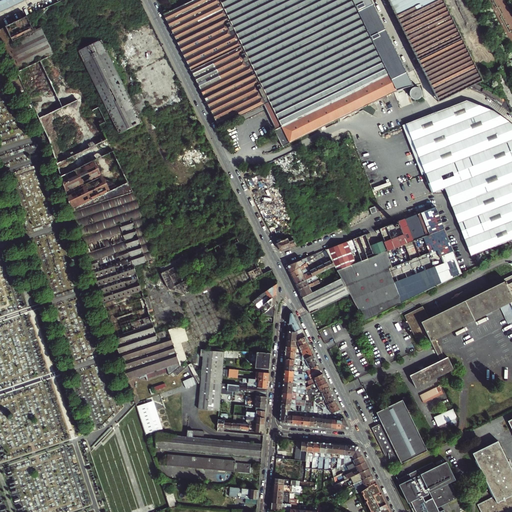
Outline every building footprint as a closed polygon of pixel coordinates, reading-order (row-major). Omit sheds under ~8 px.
[(0,0),(0,13),(27,0),(0,0)] [(224,0),(221,2),(220,0),(193,0),(176,9),(169,12),(164,15),(219,127),(265,105),(272,120),(276,129),(274,130),(275,131),(282,147),(375,102),(387,96),(392,94),(397,92),(399,91),(401,90),(405,89),(409,88),(413,87),(404,67),(371,0),(224,0)] [(388,0),(406,36),(416,57),(418,60),(421,67),(429,84),(439,102),(468,88),(473,90),(482,94),(491,99),(497,103),(511,114),(511,91),(506,79),(502,71),(493,76),(492,76),(504,99),(485,87),(482,81),(489,77),(486,71),(483,73),(482,71),(478,73),(466,49),(450,17),(442,0),(388,0)] [(0,36),(18,72),(55,54),(42,27),(34,31),(27,17),(0,29),(0,36)] [(142,122),(115,68),(108,52),(98,41),(79,51),(120,133),(124,131),(125,133),(129,131),(129,129),(142,122)] [(411,90),(411,91),(410,92),(410,93),(410,94),(410,95),(411,96),(411,97),(412,97),(412,98),(413,98),(413,99),(414,99),(415,99),(415,100),(416,100),(417,100),(418,100),(418,99),(419,99),(420,99),(420,98),(421,98),(421,97),(422,97),(422,96),(422,95),(423,95),(423,94),(423,93),(423,92),(422,92),(422,91),(422,90),(421,89),(420,88),(419,88),(418,87),(417,87),(416,87),(415,87),(414,87),(414,88),(413,88),(412,89),(411,90)] [(433,193),(445,188),(469,179),(511,161),(511,124),(507,121),(493,112),(488,110),(466,101),(437,112),(405,124),(412,141),(419,157),(425,174),(433,193)] [(99,107),(93,110),(100,125),(106,122),(99,107)] [(95,160),(62,176),(73,211),(133,192),(128,183),(111,191),(95,160)] [(511,161),(469,179),(445,188),(452,207),(459,223),(465,239),(471,256),(496,246),(511,239),(511,161)] [(263,182),(261,178),(252,182),(254,186),(263,182)] [(267,189),(265,185),(256,190),(258,194),(267,189)] [(73,211),(81,236),(132,219),(146,262),(147,265),(158,261),(145,221),(135,192),(135,191),(133,192),(73,211)] [(271,198),(269,194),(260,198),(262,202),(271,198)] [(275,206),(273,201),(264,206),(266,210),(275,206)] [(436,207),(419,214),(427,236),(445,228),(436,207)] [(279,213),(277,209),(267,214),(269,218),(279,213)] [(414,240),(427,236),(419,214),(418,214),(412,216),(411,216),(412,216),(406,219),(414,240)] [(132,219),(81,236),(84,245),(122,232),(126,243),(132,260),(134,266),(146,262),(132,219)] [(404,234),(407,243),(414,240),(406,219),(405,219),(400,221),(399,221),(404,234)] [(387,226),(392,239),(404,234),(399,221),(399,222),(393,224),(390,225),(387,226)] [(381,232),(383,236),(385,240),(386,242),(392,239),(387,226),(386,226),(380,229),(381,232)] [(404,234),(392,239),(386,242),(389,250),(375,256),(368,258),(363,261),(356,263),(338,271),(342,279),(346,286),(350,294),(359,311),(367,320),(462,273),(445,228),(427,236),(414,240),(407,243),(404,234)] [(145,300),(134,266),(132,260),(126,243),(122,232),(84,245),(111,327),(149,314),(153,313),(149,299),(145,300)] [(366,234),(360,237),(368,258),(375,256),(371,246),(367,237),(366,234)] [(282,251),(297,245),(295,240),(293,236),(288,238),(287,239),(276,244),(279,249),(281,250),(282,251)] [(354,239),(363,261),(368,258),(360,237),(354,239)] [(354,239),(348,241),(356,263),(363,261),(354,239)] [(375,256),(389,250),(386,242),(385,240),(371,246),(375,256)] [(335,266),(338,271),(356,263),(348,241),(337,246),(326,250),(335,266)] [(224,249),(222,244),(215,247),(217,252),(224,249)] [(217,252),(215,247),(207,251),(210,256),(217,252)] [(328,269),(335,266),(326,250),(323,252),(320,254),(322,256),(324,255),(329,262),(325,264),(328,269)] [(210,256),(207,251),(200,254),(202,260),(210,256)] [(202,260),(200,254),(193,258),(195,263),(202,260)] [(311,256),(303,259),(305,264),(305,263),(313,258),(315,257),(313,255),(311,256)] [(191,291),(181,270),(178,265),(183,263),(181,258),(173,262),(175,266),(169,270),(166,265),(161,268),(163,272),(162,273),(169,289),(185,294),(191,291)] [(195,263),(193,258),(185,261),(188,267),(195,263)] [(243,258),(238,261),(241,267),(246,264),(243,258)] [(288,268),(291,273),(305,264),(303,259),(298,261),(290,264),(289,266),(288,268)] [(185,261),(183,263),(178,265),(181,270),(188,267),(185,261)] [(304,274),(310,269),(308,265),(306,265),(305,263),(305,264),(291,273),(291,274),(292,276),(294,279),(294,280),(304,275),(304,274)] [(328,269),(325,264),(318,267),(320,273),(328,269)] [(261,274),(258,267),(248,272),(252,281),(256,278),(261,275),(261,274)] [(311,272),(313,276),(316,275),(320,273),(318,267),(311,270),(310,271),(311,272)] [(511,274),(504,279),(505,281),(429,318),(423,306),(405,315),(418,341),(429,336),(431,341),(435,339),(501,307),(511,302),(511,305),(511,274)] [(296,285),(306,280),(304,275),(294,280),(296,284),(296,285)] [(298,288),(299,290),(318,280),(316,275),(313,276),(306,280),(296,285),(298,288)] [(342,288),(346,286),(342,279),(338,281),(342,288)] [(302,296),(303,298),(313,293),(311,288),(313,287),(321,284),(319,280),(318,280),(299,290),(302,296)] [(330,284),(334,292),(342,288),(338,281),(330,284)] [(276,296),(277,284),(262,295),(254,302),(260,309),(261,309),(276,296)] [(330,284),(323,288),(327,296),(334,292),(330,284)] [(346,286),(342,288),(345,296),(350,294),(346,286)] [(316,291),(318,297),(319,298),(320,298),(320,299),(327,296),(323,288),(316,291)] [(342,288),(334,292),(338,300),(345,296),(342,288)] [(313,293),(303,298),(304,300),(305,303),(318,297),(316,291),(313,293)] [(338,300),(334,292),(327,296),(330,304),(338,300)] [(267,309),(268,311),(276,304),(276,296),(261,309),(263,311),(264,311),(265,310),(267,309)] [(322,302),(321,303),(323,307),(330,304),(327,296),(320,299),(322,302)] [(306,304),(308,308),(320,302),(321,303),(322,302),(320,299),(320,298),(319,298),(318,297),(305,303),(306,304)] [(320,302),(308,308),(310,313),(323,307),(321,303),(320,302)] [(511,305),(511,302),(501,307),(508,323),(511,321),(511,305)] [(274,317),(276,304),(268,311),(265,313),(262,315),(274,317)] [(295,332),(301,329),(293,313),(290,314),(289,325),(291,325),(293,328),(290,329),(288,329),(288,331),(295,332)] [(156,334),(149,314),(111,327),(125,370),(128,378),(131,377),(145,373),(166,366),(168,372),(169,374),(186,359),(181,342),(188,340),(183,325),(156,334)] [(274,317),(262,315),(261,323),(274,324),(274,317)] [(290,341),(296,341),(302,338),(305,337),(301,329),(295,332),(288,331),(287,340),(290,341)] [(296,341),(299,347),(308,343),(305,337),(302,338),(296,341)] [(435,339),(431,341),(441,361),(445,358),(435,339)] [(308,343),(299,347),(298,347),(297,347),(298,349),(300,348),(301,351),(310,347),(309,345),(308,343)] [(292,360),(302,361),(304,360),(314,355),(310,347),(301,351),(298,353),(286,352),(286,359),(292,360)] [(205,349),(200,408),(217,410),(222,351),(205,349)] [(257,357),(255,357),(254,363),(257,363),(256,368),(270,370),(271,353),(258,352),(257,357)] [(307,362),(308,364),(316,360),(314,355),(304,360),(302,361),(302,364),(302,365),(304,365),(304,363),(307,362)] [(445,358),(441,361),(410,376),(416,388),(454,369),(448,357),(445,358)] [(316,360),(308,364),(310,367),(311,369),(319,365),(316,360)] [(309,381),(310,384),(316,381),(316,383),(325,379),(319,365),(311,369),(307,371),(311,380),(309,381)] [(166,366),(145,373),(147,379),(168,372),(166,366)] [(256,372),(256,380),(269,381),(270,373),(256,372)] [(131,377),(128,378),(135,398),(138,397),(131,377)] [(269,381),(256,380),(250,379),(250,383),(257,384),(257,387),(268,389),(269,381)] [(325,379),(316,383),(311,386),(312,388),(318,386),(318,387),(327,383),(325,379)] [(239,391),(256,393),(268,394),(268,389),(257,387),(222,383),(219,414),(226,414),(228,391),(239,392),(239,391)] [(320,390),(321,392),(323,390),(330,387),(327,383),(318,387),(313,390),(314,392),(320,390)] [(419,396),(422,403),(441,393),(438,386),(419,396)] [(321,397),(332,392),(330,387),(323,390),(321,392),(317,393),(318,395),(312,398),(311,400),(313,401),(316,399),(320,398),(321,397)] [(334,396),(332,392),(321,397),(320,398),(321,400),(317,401),(316,399),(313,401),(314,401),(317,404),(322,402),(334,396)] [(322,408),(336,401),(334,396),(322,402),(323,404),(319,405),(322,408)] [(403,400),(377,413),(380,420),(382,424),(380,425),(380,424),(372,428),(386,457),(389,455),(392,468),(428,450),(403,400)] [(149,401),(137,405),(146,432),(158,428),(149,401)] [(316,417),(317,412),(317,406),(317,405),(317,404),(314,401),(313,412),(310,412),(310,413),(310,419),(309,426),(316,427),(316,417)] [(338,405),(336,401),(322,408),(323,409),(324,410),(325,410),(329,408),(330,409),(338,405)] [(294,410),(293,422),(293,425),(298,425),(298,417),(299,411),(296,411),(297,405),(293,405),(282,403),(281,409),(289,409),(291,409),(294,410)] [(310,419),(310,413),(310,412),(311,404),(307,403),(306,412),(304,412),(303,426),(309,426),(310,419)] [(340,410),(338,405),(330,409),(331,411),(328,412),(329,413),(330,413),(333,414),(335,412),(336,412),(339,410),(340,410)] [(265,418),(266,408),(258,407),(257,413),(249,412),(249,410),(247,410),(246,416),(265,418)] [(452,408),(434,417),(438,426),(457,416),(452,408)] [(288,419),(288,416),(288,414),(289,409),(281,409),(280,421),(282,424),(287,425),(288,419)] [(349,427),(348,424),(344,417),(340,419),(342,422),(341,429),(347,430),(349,427)] [(255,428),(255,432),(264,433),(265,424),(256,423),(250,423),(250,425),(249,427),(255,428)] [(188,437),(204,438),(204,431),(188,430),(188,437)] [(263,444),(217,440),(204,438),(188,437),(171,435),(158,433),(157,447),(161,447),(211,453),(251,457),(262,458),(263,444)] [(315,442),(308,442),(307,456),(307,461),(306,468),(310,468),(311,456),(313,456),(315,442)] [(321,443),(315,442),(313,456),(312,468),(316,469),(317,461),(317,457),(319,457),(320,453),(321,443)] [(511,511),(511,469),(498,442),(473,454),(494,496),(477,504),(480,511),(511,511)] [(327,443),(321,443),(320,453),(319,457),(319,461),(319,462),(319,466),(318,469),(322,469),(323,457),(326,457),(326,455),(326,449),(327,443)] [(327,443),(326,449),(326,455),(326,457),(325,462),(325,469),(329,470),(330,458),(332,458),(333,444),(327,443)] [(339,444),(333,444),(332,458),(331,469),(331,470),(333,470),(334,469),(337,468),(338,467),(335,467),(335,464),(336,458),(338,459),(339,444)] [(342,444),(339,444),(338,459),(338,464),(338,467),(337,468),(342,466),(342,459),(344,459),(345,456),(346,445),(342,444)] [(356,446),(346,445),(345,456),(350,456),(350,460),(348,461),(344,461),(344,465),(353,460),(363,455),(359,447),(356,446)] [(208,458),(204,457),(168,454),(167,465),(178,466),(210,469),(222,470),(252,473),(252,468),(250,468),(251,464),(235,463),(235,460),(208,458)] [(363,455),(353,460),(355,462),(345,467),(346,471),(352,468),(366,461),(363,455)] [(434,462),(430,464),(401,478),(398,479),(412,508),(414,511),(446,511),(445,509),(440,511),(438,508),(451,501),(459,497),(451,482),(456,479),(447,460),(436,466),(434,462)] [(369,468),(366,461),(352,468),(354,471),(346,475),(347,479),(351,477),(355,475),(357,474),(369,468)] [(373,475),(369,468),(357,474),(358,477),(347,482),(349,486),(351,486),(373,475)] [(376,482),(373,475),(351,486),(353,488),(354,491),(361,487),(362,489),(365,487),(366,488),(376,482)] [(366,488),(362,491),(372,511),(390,511),(376,482),(366,488)] [(291,485),(285,484),(274,483),(274,491),(284,492),(284,490),(292,491),(292,485),(291,485)] [(339,494),(353,488),(351,486),(349,486),(343,489),(338,492),(339,494)] [(230,496),(249,498),(258,499),(259,492),(259,490),(233,487),(230,487),(229,496),(230,496)] [(284,492),(274,491),(273,502),(291,504),(291,502),(295,503),(296,499),(292,498),(292,493),(284,492)] [(249,498),(230,496),(229,501),(257,505),(258,499),(249,498)] [(284,510),(290,510),(291,504),(273,502),(272,509),(284,510)]
